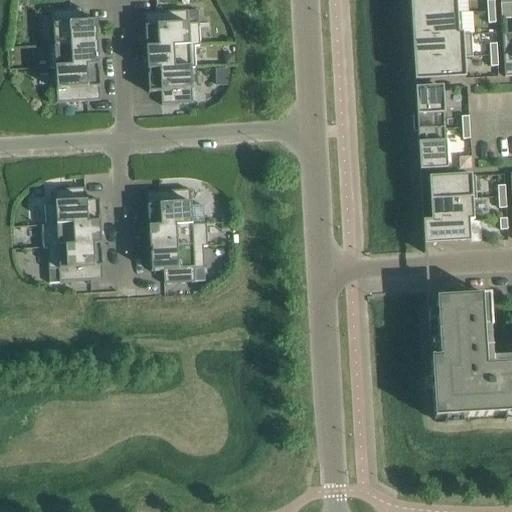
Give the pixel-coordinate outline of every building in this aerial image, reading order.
[(409,0),(410,18),(456,15),(456,14),(455,0),(409,0)] [(495,13),(494,1),(487,2),(487,13),(495,13)] [(95,45),(95,44),(95,40),(96,40),(96,36),(97,36),(96,27),(95,27),(95,23),(83,24),(82,10),(51,12),(53,47),(95,45)] [(193,48),(194,48),(199,47),(198,24),(188,25),(187,12),(143,14),(145,45),(146,45),(147,49),(147,51),(193,48)] [(495,13),(487,13),(488,24),(495,24),(495,13)] [(410,18),(411,40),(420,40),(420,39),(462,37),(462,35),(461,14),(456,14),(456,15),(410,18)] [(511,34),(502,35),(505,78),(511,77),(511,34)] [(463,59),(472,58),(471,35),(462,35),(462,37),(420,39),(420,40),(411,40),(413,61),(463,58),(463,59)] [(95,45),(53,47),(48,48),(50,70),(54,70),(96,67),(96,68),(98,68),(97,44),(95,44),(95,45)] [(147,51),(147,49),(145,49),(146,72),(148,72),(190,70),(195,69),(193,48),(147,51)] [(224,67),(235,67),(235,57),(224,57),(224,67)] [(413,61),(414,83),(464,80),(463,59),(463,58),(413,61)] [(96,67),(54,70),(55,92),(56,105),(100,102),(98,72),(97,72),(96,68),(96,67)] [(148,72),(148,76),(147,77),(148,94),(160,93),(161,107),(192,105),(191,91),(190,70),(148,72)] [(215,89),(229,88),(228,72),(215,72),(215,89)] [(444,130),(442,89),(414,91),(417,132),(444,130)] [(419,173),(446,171),(444,130),(417,132),(419,173)] [(428,180),(429,202),(471,200),(471,201),(476,200),(475,177),(428,180)] [(505,198),(505,187),(497,187),(498,198),(505,198)] [(98,224),(97,219),(99,219),(98,202),(85,203),(85,189),(53,191),(54,204),(44,205),(46,227),(98,224)] [(149,229),(191,226),(190,204),(189,191),(146,194),(147,224),(149,224),(149,228),(149,229)] [(505,198),(498,198),(499,209),(506,209),(505,198)] [(473,222),(471,201),(471,200),(429,202),(431,223),(431,224),(468,222),(468,223),(473,222)] [(470,244),(468,223),(468,222),(431,224),(431,223),(422,224),(424,247),(470,244)] [(98,224),(46,227),(41,227),(43,250),(47,249),(99,246),(99,247),(101,247),(99,224),(98,224)] [(149,229),(149,228),(148,228),(149,252),(151,252),(151,251),(203,248),(207,248),(206,225),(191,226),(149,229)] [(99,246),(47,249),(48,271),(58,271),(59,284),(102,282),(101,251),(99,251),(99,247),(99,246)] [(151,251),(151,252),(151,256),(149,256),(150,260),(149,260),(149,269),(150,269),(150,273),(163,273),(164,286),(195,284),(194,271),(204,270),(203,248),(151,251)] [(511,347),(492,349),(491,330),(491,327),(490,327),(489,300),(489,297),(435,300),(427,301),(434,421),(511,416),(511,347)]
